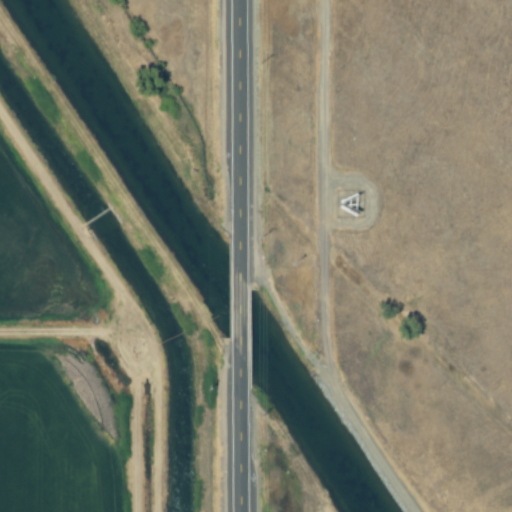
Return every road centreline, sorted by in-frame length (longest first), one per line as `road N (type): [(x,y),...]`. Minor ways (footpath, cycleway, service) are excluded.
road 1 (trunk): [(238,268),(237,0)]
road 2 (trunk): [(237,511),(237,360)]
